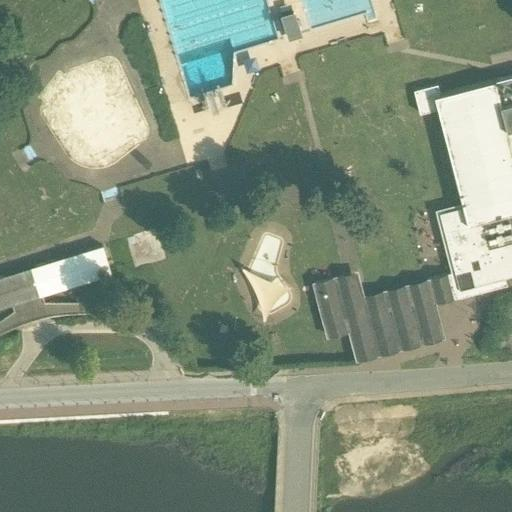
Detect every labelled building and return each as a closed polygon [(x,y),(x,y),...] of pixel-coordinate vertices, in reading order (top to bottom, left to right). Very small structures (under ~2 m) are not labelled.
[(294,11),(282,15),(288,37),(300,33),(294,11)] [(511,74),(495,79),(501,103),(511,100),(511,74)] [(495,79),(440,94),(434,95),(438,109),(463,206),(439,212),(455,271),(459,289),(460,288),(475,285),(477,292),(483,291),(490,289),(488,281),(511,274),(511,100),(501,103),(495,79)] [(420,114),(438,109),(434,95),(440,94),(437,84),(414,90),(420,114)] [(103,244),(34,264),(42,291),(111,270),(103,244)] [(4,273),(12,300),(42,291),(34,264),(4,273)] [(432,295),(354,315),(344,274),(313,282),(327,335),(349,330),(356,359),(444,336),(434,300),(461,293),(460,288),(459,289),(455,271),(427,278),(432,295)] [(0,303),(12,300),(4,273),(0,274),(0,303)] [(42,291),(12,300),(14,310),(0,320),(0,333),(9,329),(22,323),(31,319),(44,316),(57,314),(70,313),(84,313),(137,314),(137,304),(45,301),(42,291)]
